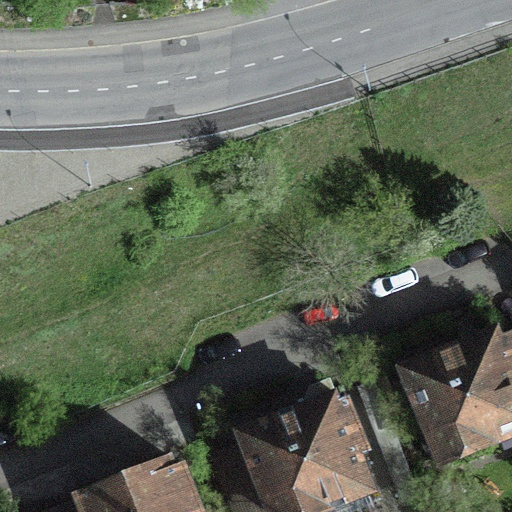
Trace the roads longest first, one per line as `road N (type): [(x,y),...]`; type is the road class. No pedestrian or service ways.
road 1 (residential): [(511,269),(0,472)]
road 2 (tertiary): [(468,0),(254,69),(56,91),(0,89)]
